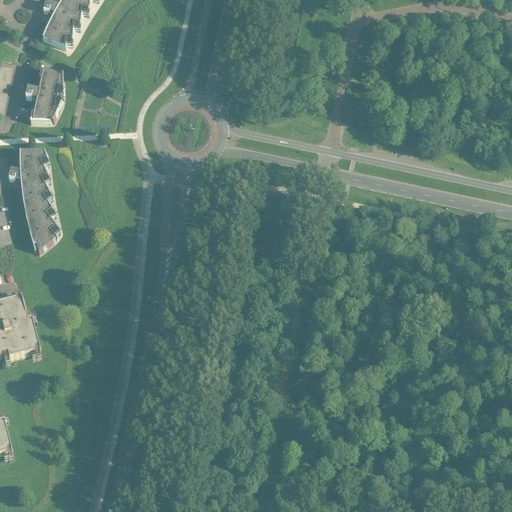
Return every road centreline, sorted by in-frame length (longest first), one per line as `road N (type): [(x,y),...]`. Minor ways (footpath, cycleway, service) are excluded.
road 1 (tertiary): [(113,511),(164,284)]
road 2 (secondary): [(322,171),(511,213)]
road 3 (secondary): [(511,189),(327,151)]
road 4 (unclassified): [(327,151),(362,0)]
road 5 (tertiary): [(164,284),(198,164)]
road 6 (tertiary): [(174,161),(164,284)]
